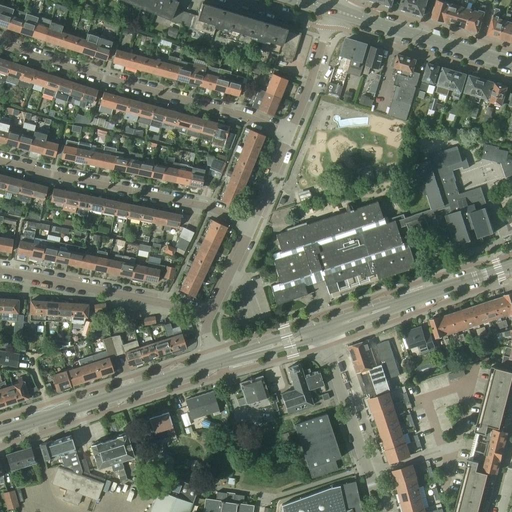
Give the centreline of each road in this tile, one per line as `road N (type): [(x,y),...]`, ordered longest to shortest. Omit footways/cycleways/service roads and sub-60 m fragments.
road 1 (residential): [(290,134),(0,44)]
road 2 (residential): [(252,227),(210,207),(0,161)]
road 3 (tertiary): [(0,431),(216,362)]
road 4 (residential): [(0,270),(210,315)]
road 5 (tertiary): [(320,332),(511,268)]
road 6 (residential): [(381,511),(320,332)]
road 7 (secondary): [(511,64),(332,10)]
